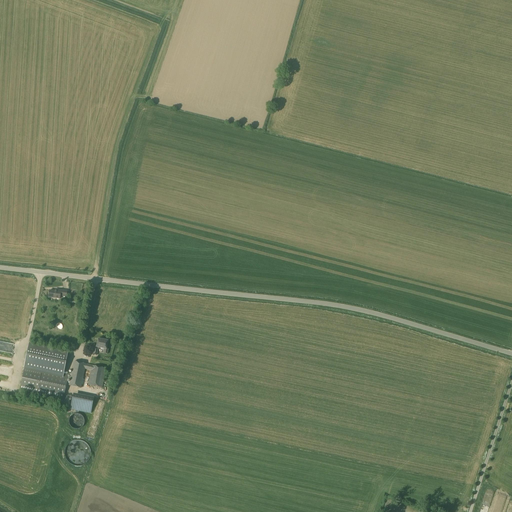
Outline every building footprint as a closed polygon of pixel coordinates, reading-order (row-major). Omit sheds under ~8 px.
[(61,290),(57,290),(56,291),(49,291),(48,298),(60,299),(60,297),(67,297),(68,290),(61,290)] [(98,339),(97,345),(94,344),(92,355),(97,356),(98,348),(104,349),(103,354),(107,355),(108,349),(107,349),(108,341),(98,339)] [(88,385),(103,388),(106,368),(93,365),(86,364),(86,363),(69,361),(67,370),(72,371),(72,374),(69,373),(68,375),(62,373),(66,352),(29,345),(19,391),(64,400),(67,385),(81,388),(85,369),(91,370),(88,385)] [(91,414),(94,398),(73,393),(70,410),(91,414)] [(69,421),(69,423),(69,425),(70,426),(72,428),(74,429),(76,429),(78,429),(80,429),(81,428),(83,426),(84,425),(84,423),(84,421),(84,418),(83,417),(81,415),(80,414),(78,414),(76,414),(74,415),(72,416),(70,417),(69,419),(69,421)] [(79,441),(77,441),(76,441),(75,441),(74,441),(73,441),(72,442),(71,442),(70,443),(69,444),(68,444),(68,445),(67,446),(66,447),(66,448),(65,449),(65,450),(65,451),(65,452),(65,453),(65,454),(65,456),(65,457),(65,458),(66,459),(66,460),(67,461),(68,462),(69,463),(70,464),(71,464),(72,465),(73,465),(74,466),(75,466),(76,466),(77,466),(79,466),(80,466),(81,466),(82,465),(83,465),(84,464),(85,464),(86,463),(86,462),(87,462),(88,461),(88,460),(89,459),(89,458),(90,457),(90,456),(90,454),(90,453),(90,452),(90,451),(90,450),(89,449),(89,448),(88,447),(88,446),(87,445),(86,444),(85,443),(84,442),(83,442),(82,441),(81,441),(80,441),(79,441)]
